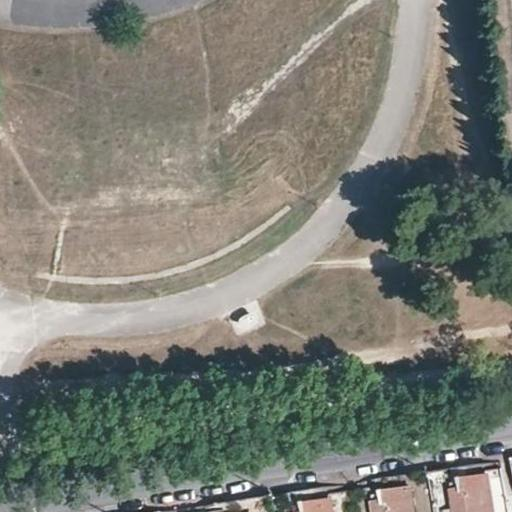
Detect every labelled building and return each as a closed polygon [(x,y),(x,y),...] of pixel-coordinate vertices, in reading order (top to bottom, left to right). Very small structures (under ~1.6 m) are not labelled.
[(246,306),(237,311),(235,313),(234,314),(234,317),(234,319),(235,321),(237,322),(239,322),(242,321),(252,315),(253,313),(253,311),(252,309),(251,307),(248,306),(246,306)] [(426,472),(432,501),(445,499),(441,469),(426,472)] [(426,472),(411,474),(417,503),(432,501),(426,472)] [(459,490),(452,491),(454,511),(494,511),(489,477),(461,481),(460,478),(458,478),(459,490)] [(380,503),(373,503),(374,511),(414,511),(411,489),(380,493),(380,503)] [(272,495),(274,511),(290,511),(288,492),(272,495)] [(274,511),(272,495),(257,497),(259,511),(274,511)] [(300,511),(333,511),(331,502),(303,506),(302,503),(299,503),(300,511)]
